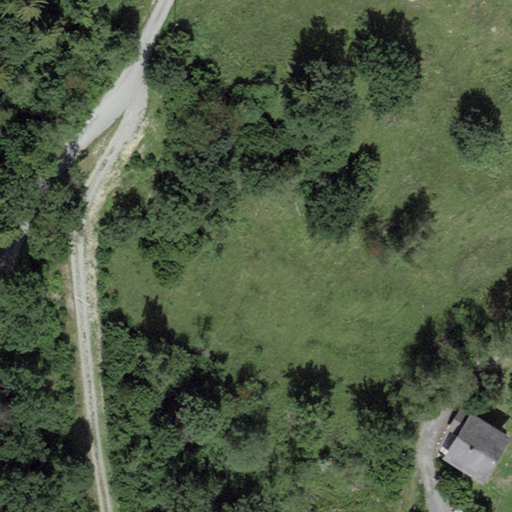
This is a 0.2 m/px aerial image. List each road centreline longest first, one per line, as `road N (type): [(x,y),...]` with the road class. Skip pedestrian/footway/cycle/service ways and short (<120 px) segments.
road 1 (track): [(108,511),(92,399),(88,247),(101,197),(140,124),(143,90),(130,84)]
road 2 (track): [(166,0),(121,101),(44,198),(0,309)]
road 3 (track): [(511,345),(461,390),(431,436),(438,511)]
